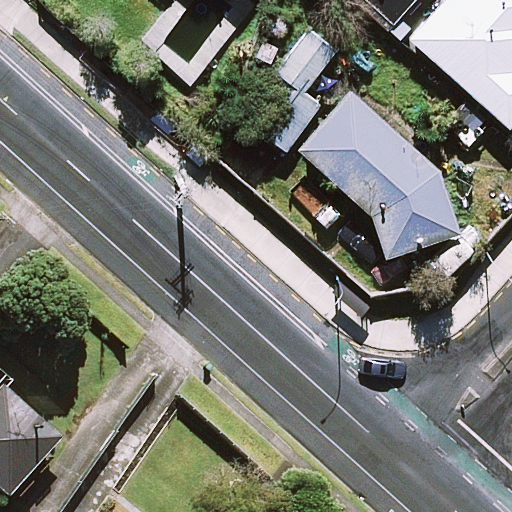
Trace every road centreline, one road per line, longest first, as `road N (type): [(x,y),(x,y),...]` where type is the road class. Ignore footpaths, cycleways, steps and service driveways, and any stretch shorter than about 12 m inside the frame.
road 1 (residential): [(0,99),(409,469)]
road 2 (residential): [(511,354),(409,469)]
